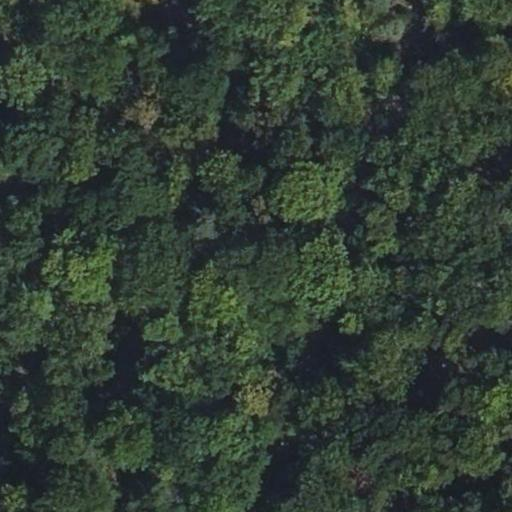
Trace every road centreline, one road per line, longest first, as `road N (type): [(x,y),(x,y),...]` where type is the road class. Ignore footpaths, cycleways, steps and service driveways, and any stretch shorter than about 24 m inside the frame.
road 1 (unknown): [(259,511),(448,0)]
road 2 (track): [(0,260),(511,158)]
